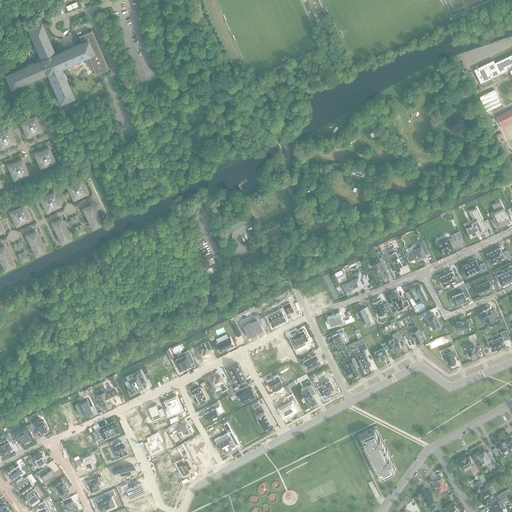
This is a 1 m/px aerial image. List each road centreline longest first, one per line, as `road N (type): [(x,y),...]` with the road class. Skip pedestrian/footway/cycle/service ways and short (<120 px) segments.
road 1 (residential): [(350,402),(420,364),(452,387),(511,363)]
road 2 (residential): [(308,316),(422,273)]
road 3 (residential): [(511,287),(447,314),(422,273)]
